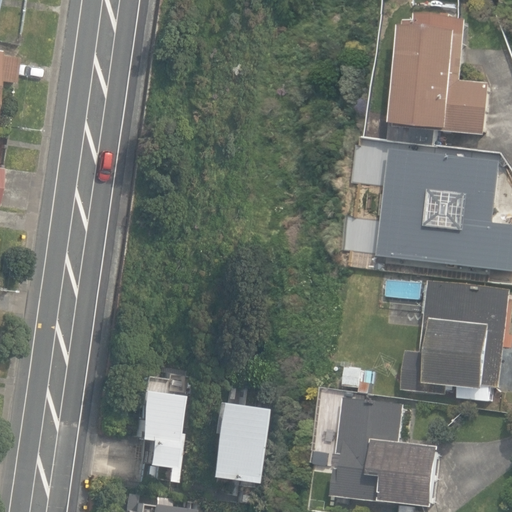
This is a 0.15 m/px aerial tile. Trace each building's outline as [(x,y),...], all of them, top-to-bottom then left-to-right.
[(392,142),(438,147),(439,132),(489,136),(494,84),(465,81),(471,21),(421,16),(420,22),(408,21),(399,123),(394,123),(392,142)] [(0,79),(14,82),(16,70),(16,68),(18,57),(0,54),(0,79)] [(382,258),(511,272),(511,225),(498,224),(505,162),(394,150),(382,258)] [(461,398),(493,402),(495,389),(504,390),(511,323),(511,289),(434,281),(425,353),(413,352),(408,392),(451,397),(453,388),(462,389),(461,398)] [(347,386),(364,388),(366,369),(349,367),(347,386)] [(180,378),(141,372),(133,433),(141,434),(137,459),(165,463),(163,475),(173,477),(180,430),(173,429),(180,378)] [(259,404),(212,397),(201,470),(249,477),(259,404)] [(400,511),(419,511),(420,508),(440,510),(447,449),(403,444),(408,406),(347,399),(340,454),(347,455),(345,471),(339,470),(335,497),(402,505),(400,511)] [(191,511),(192,509),(131,501),(129,511),(191,511)]
